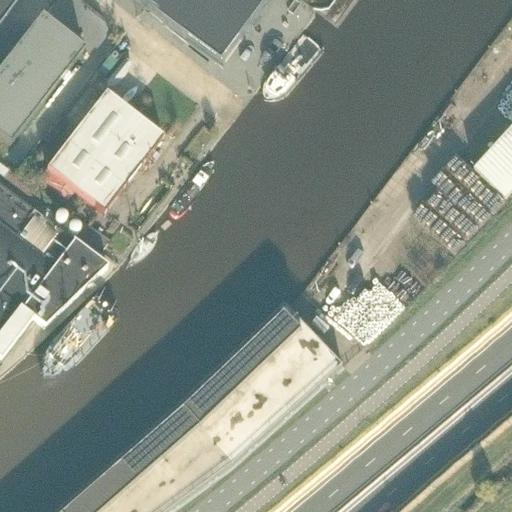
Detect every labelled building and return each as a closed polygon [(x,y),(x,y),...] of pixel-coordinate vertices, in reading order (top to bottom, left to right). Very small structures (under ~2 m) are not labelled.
[(0,0),(0,26),(19,0),(0,0)] [(123,0),(218,74),(265,14),(247,0),(123,0)] [(82,54),(40,20),(0,69),(0,140),(8,147),(82,54)] [(163,144),(106,100),(48,176),(105,220),(163,144)] [(511,195),(511,134),(474,176),(505,203),(511,195)] [(0,177),(8,184),(12,178),(0,168),(0,177)] [(0,365),(33,323),(44,332),(107,271),(73,245),(72,246),(0,191),(0,365)] [(102,254),(108,245),(87,229),(80,237),(102,254)] [(175,511),(233,470),(343,371),(286,311),(179,413),(65,511),(175,511)]
